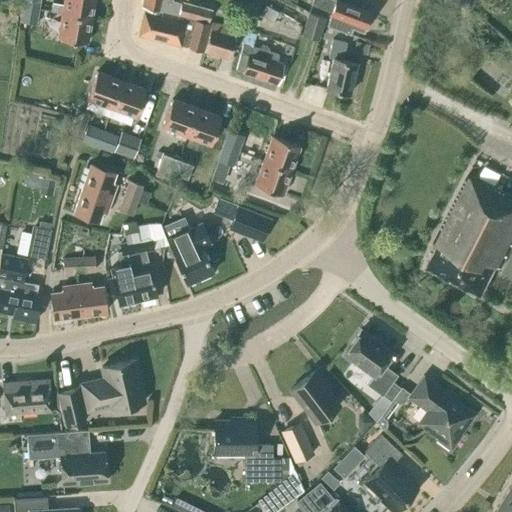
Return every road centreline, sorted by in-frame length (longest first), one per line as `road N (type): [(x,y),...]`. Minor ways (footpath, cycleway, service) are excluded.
road 1 (residential): [(126,0),(124,45),(140,56),(371,140)]
road 2 (unclassified): [(511,395),(341,260)]
road 3 (residential): [(188,359),(214,362),(251,350),(289,326),(318,301),(341,260)]
road 4 (unclassified): [(192,310),(0,345)]
road 5 (residential): [(126,511),(188,359)]
road 6 (unclassified): [(371,140),(412,0)]
road 7 (unclassified): [(317,238),(243,288),(192,310)]
